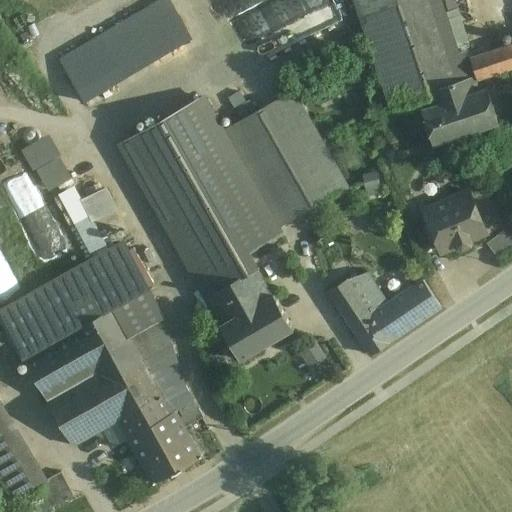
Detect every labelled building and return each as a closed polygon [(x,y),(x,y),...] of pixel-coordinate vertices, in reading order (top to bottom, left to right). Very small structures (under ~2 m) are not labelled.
[(348,0),(381,102),(409,93),(464,75),(459,59),(439,0),(348,0)] [(77,85),(150,44),(137,22),(64,63),(77,85)] [(511,41),(459,59),(464,75),(468,89),(486,83),(511,74),(511,41)] [(464,75),(409,93),(427,151),(500,128),(486,83),(468,89),(464,75)] [(293,92),(222,134),(280,232),(350,191),(293,92)] [(222,134),(201,98),(121,145),(208,295),(256,267),(247,251),(280,232),(222,134)] [(58,212),(87,197),(76,175),(47,190),(58,212)] [(368,194),(382,191),(379,177),(365,180),(368,194)] [(93,221),(120,209),(110,186),(82,198),(93,221)] [(418,214),(435,258),(485,239),(468,195),(418,214)] [(81,254),(105,240),(92,219),(68,233),(81,254)] [(496,250),(511,238),(511,232),(507,226),(489,240),(496,250)] [(373,339),(428,306),(404,265),(348,299),(373,339)] [(218,340),(232,364),(292,329),(256,267),(208,295),(230,333),(218,340)] [(143,297),(23,361),(70,448),(113,425),(121,439),(174,410),(197,398),(143,297)] [(315,336),(298,347),(310,365),(326,354),(315,336)] [(43,484),(0,409),(0,480),(12,501),(43,484)] [(174,410),(121,439),(146,486),(199,458),(174,410)]
